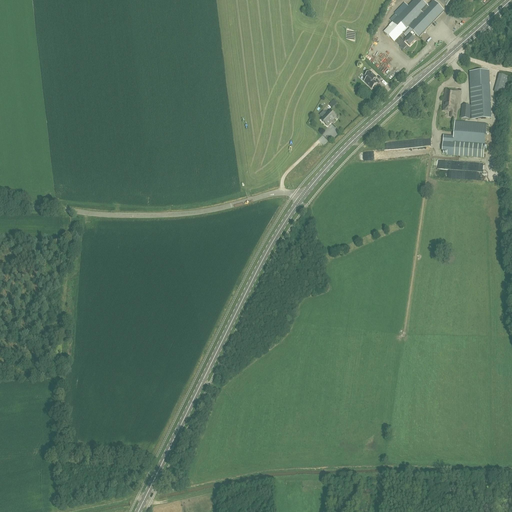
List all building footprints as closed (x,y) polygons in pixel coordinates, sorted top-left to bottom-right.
[(410,35),(411,36),(414,33),(418,37),(444,11),(433,1),(428,7),(420,0),(414,0),(408,7),(404,3),(395,13),(398,17),(384,32),(394,42),(399,37),(404,42),(405,41),(410,35)] [(405,41),(410,46),(415,40),(411,36),(410,35),(405,41)] [(372,89),(377,83),(372,79),(375,76),(370,71),(365,77),(367,79),(364,82),(372,89)] [(473,120),(491,119),(488,71),(470,72),(473,120)] [(510,77),(499,74),(494,91),(505,95),(510,77)] [(455,117),(458,91),(445,89),(443,111),(451,112),(450,117),(455,117)] [(461,105),(460,119),(470,119),(471,106),(461,105)] [(319,115),(323,118),(321,120),(322,121),(322,122),(326,125),(327,126),(336,117),(335,116),(335,115),(331,112),(330,111),(327,114),(323,111),(319,115)] [(444,136),(442,151),(448,151),(447,155),(483,157),(486,124),(455,121),(454,137),(444,136)] [(463,173),(463,172),(452,170),(451,176),(480,180),(480,179),(484,179),(484,176),(463,173)]
